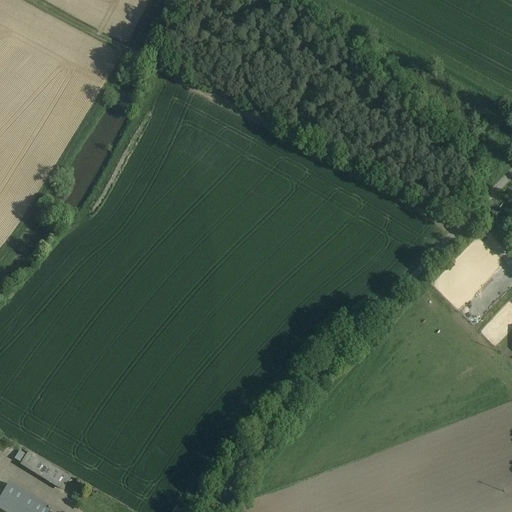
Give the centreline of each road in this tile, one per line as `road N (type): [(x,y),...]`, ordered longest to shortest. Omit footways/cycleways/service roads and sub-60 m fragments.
road 1 (unclassified): [(211,511),(289,396),(511,162)]
road 2 (track): [(455,221),(53,0)]
